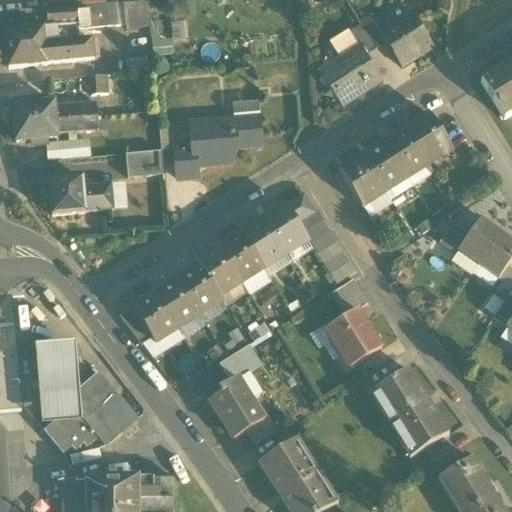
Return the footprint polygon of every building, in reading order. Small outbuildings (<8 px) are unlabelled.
[(45,0),(46,12),(82,9),(81,0),(45,0)] [(85,8),(106,7),(105,0),(81,0),(82,9),(85,8)] [(125,5),(128,34),(150,32),(147,3),(140,3),(125,5)] [(112,7),(114,29),(125,28),(122,6),(112,7)] [(85,8),(87,31),(108,29),(106,7),(85,8)] [(4,35),(8,72),(46,68),(46,67),(93,63),(91,43),(79,44),(77,32),(87,31),(85,8),(82,9),(46,12),(47,31),(20,33),(4,35)] [(19,14),(20,33),(47,31),(46,12),(19,14)] [(386,46),(401,70),(433,51),(410,15),(379,34),(386,46)] [(358,25),(360,28),(375,52),(386,46),(379,34),(369,18),(358,25)] [(365,59),(375,52),(360,28),(350,35),(358,49),(359,49),(365,59)] [(330,48),(338,62),(358,49),(350,35),(341,41),(336,40),(331,43),(330,48)] [(151,39),(153,61),(173,60),(172,43),(159,44),(159,38),(151,39)] [(359,49),(358,49),(338,62),(319,74),(328,88),(325,98),(335,100),(341,110),(381,85),(365,59),(359,49)] [(126,64),(127,74),(148,72),(147,62),(126,64)] [(478,84),(501,121),(511,114),(511,70),(502,76),(499,71),(478,84)] [(90,80),(92,99),(109,97),(107,78),(90,80)] [(13,120),(14,127),(56,123),(55,110),(55,105),(44,106),(43,100),(28,102),(28,108),(24,108),(12,109),(13,120)] [(233,123),(258,121),(257,105),(231,106),(233,123)] [(79,107),(80,121),(96,120),(95,106),(79,107)] [(55,110),(56,123),(80,121),(79,107),(55,110)] [(429,118),(406,132),(427,165),(449,150),(448,148),(442,138),(435,128),(429,118)] [(98,134),(96,120),(80,121),(82,135),(98,134)] [(82,135),(80,121),(56,123),(57,137),(82,135)] [(191,152),(193,169),(195,169),(230,166),(229,152),(260,149),(258,121),(233,123),(189,127),(191,152)] [(57,137),(56,123),(14,127),(14,134),(15,145),(28,144),(32,143),(32,149),(48,148),(47,142),(58,141),(57,137)] [(404,179),(427,165),(406,132),(384,146),(404,179)] [(90,161),(88,144),(48,148),(49,165),(90,161)] [(382,193),(404,179),(384,146),(362,160),(382,193)] [(174,153),(177,183),(196,181),(195,169),(193,169),(191,152),(174,153)] [(125,158),(127,182),(163,178),(161,154),(160,154),(125,158)] [(361,206),(382,193),(362,160),(340,174),(361,206)] [(125,161),(109,162),(110,176),(125,175),(125,161)] [(427,165),(404,179),(411,190),(433,176),(427,165)] [(389,204),(411,190),(404,179),(382,193),(389,204)] [(84,215),(84,214),(82,190),(81,181),(48,184),(51,218),(84,215)] [(110,188),(112,212),(127,211),(125,187),(110,188)] [(110,188),(82,190),(84,214),(112,212),(110,188)] [(382,193),(361,206),(370,221),(392,208),(389,204),(382,193)] [(290,216),(297,227),(315,216),(303,198),(286,209),(290,216)] [(286,209),(263,223),(282,254),(305,240),(303,237),(297,227),(290,216),(286,209)] [(297,227),(303,237),(323,224),(317,215),(315,216),(297,227)] [(432,232),(442,239),(452,225),(449,222),(432,232)] [(260,268),(282,254),(263,223),(241,237),(260,268)] [(305,240),(310,247),(330,234),(323,224),(303,237),(305,240)] [(456,255),(477,270),(498,238),(477,224),(469,236),(456,255)] [(439,243),(456,255),(469,236),(452,225),(442,239),(439,243)] [(313,253),(316,257),(336,244),(330,234),(310,247),(313,253)] [(219,251),(238,282),(260,268),(241,237),(219,251)] [(511,264),(511,247),(498,238),(477,270),(498,284),(508,270),(511,264)] [(282,254),(290,267),(313,253),(310,247),(305,240),(282,254)] [(343,254),(336,244),(316,257),(323,267),(343,254)] [(216,296),(220,293),(238,282),(219,251),(196,265),(199,269),(216,296)] [(290,267),(282,254),(260,268),(268,281),(290,267)] [(349,265),(343,254),(323,267),(329,278),(349,265)] [(449,264),(471,279),(477,270),(456,255),(449,264)] [(356,275),(349,265),(329,278),(336,288),(356,275)] [(268,281),(260,268),(238,282),(246,295),(247,298),(249,300),(257,294),(266,288),(271,285),(268,281)] [(219,300),(216,296),(199,269),(177,283),(196,314),(219,300)] [(498,284),(477,270),(471,279),(492,293),(498,284)] [(492,298),(503,306),(511,293),(511,273),(508,270),(498,284),(500,285),(492,298)] [(246,295),(238,282),(220,293),(228,307),(246,295)] [(174,328),(196,314),(177,283),(155,297),(174,328)] [(367,306),(360,295),(352,283),(338,292),(330,297),(338,309),(345,320),(356,314),(367,306)] [(266,288),(257,294),(260,299),(258,300),(262,307),(276,299),(271,292),(269,293),(266,288)] [(28,299),(39,319),(57,310),(46,290),(28,299)] [(216,296),(219,300),(224,309),(228,307),(220,293),(216,296)] [(511,293),(503,306),(492,322),(506,331),(511,320),(511,293)] [(152,342),(174,328),(155,297),(132,311),(152,342)] [(226,312),(224,309),(219,300),(196,314),(204,326),(226,312)] [(119,319),(142,348),(152,342),(132,311),(119,319)] [(196,314),(174,328),(184,343),(206,329),(204,326),(196,314)] [(345,355),(354,369),(381,353),(356,314),(345,320),(344,321),(325,333),(341,358),(345,355)] [(247,335),(253,345),(270,334),(264,325),(247,335)] [(153,362),(184,343),(174,328),(152,342),(142,348),(153,362)] [(341,358),(325,333),(323,330),(309,338),(317,352),(323,348),(332,364),(341,359),(341,358)] [(511,334),(506,331),(499,341),(511,348),(511,334)] [(35,348),(41,427),(81,424),(75,344),(35,348)] [(220,366),(232,386),(239,381),(250,375),(261,368),(248,348),(226,362),(220,366)] [(350,372),(354,369),(345,355),(341,358),(341,359),(350,372)] [(407,442),(415,456),(448,435),(408,371),(375,392),(383,405),(378,409),(401,446),(407,442)] [(250,375),(239,381),(252,402),(263,396),(250,375)] [(66,403),(71,409),(98,440),(105,448),(135,422),(97,377),(66,403)] [(211,405),(236,443),(249,435),(266,424),(265,423),(252,402),(239,381),(232,386),(221,392),(224,397),(211,405)] [(85,451),(98,440),(71,409),(42,434),(62,457),(71,450),(74,454),(82,447),(85,451)] [(249,435),(257,447),(278,433),(270,420),(265,423),(266,424),(249,435)] [(258,465),(287,511),(327,511),(337,506),(335,503),(326,509),(320,500),(327,495),(303,456),(295,461),(289,451),(298,445),(296,441),(258,465)] [(438,484),(455,511),(503,511),(472,462),(438,484)] [(138,511),(138,479),(85,480),(85,482),(85,511),(138,511)] [(171,511),(171,479),(138,479),(138,511),(171,511)] [(85,511),(85,482),(64,482),(61,485),(61,503),(66,508),(66,511),(85,511)]
